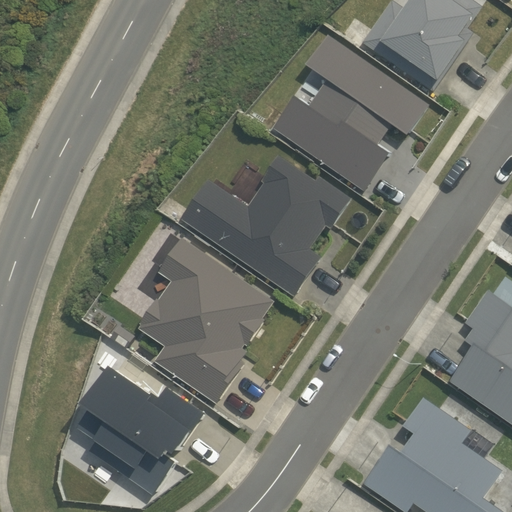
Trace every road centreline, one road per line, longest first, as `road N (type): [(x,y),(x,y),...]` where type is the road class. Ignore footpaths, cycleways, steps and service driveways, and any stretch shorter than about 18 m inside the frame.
road 1 (residential): [(249,511),(511,129)]
road 2 (tertiary): [(0,322),(34,216),(141,0)]
